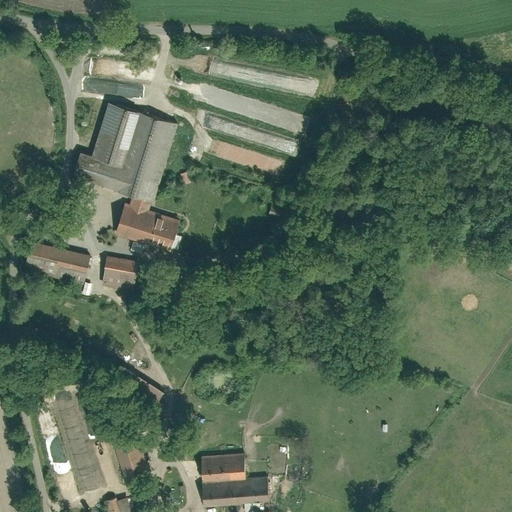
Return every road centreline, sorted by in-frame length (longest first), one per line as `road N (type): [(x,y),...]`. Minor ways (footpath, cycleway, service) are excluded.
road 1 (unclassified): [(511,148),(430,81),(352,46),(275,28),(94,25)]
road 2 (unclassified): [(51,511),(18,360),(18,246),(22,229),(66,178),(72,97)]
road 3 (unknown): [(16,327),(142,428),(169,509)]
